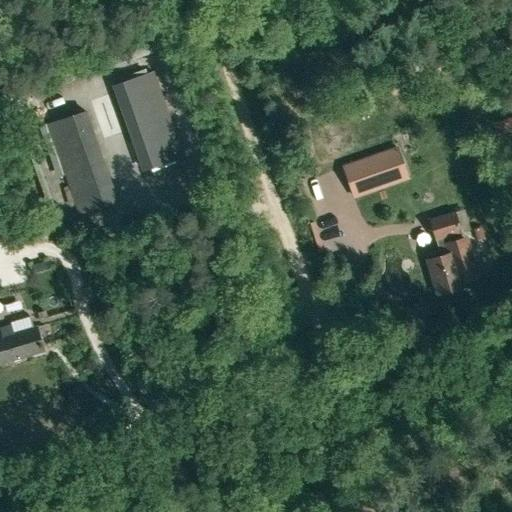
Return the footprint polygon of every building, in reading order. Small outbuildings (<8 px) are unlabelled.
[(159,65),(140,71),(143,80),(161,75),(159,65)] [(143,171),(185,156),(161,92),(120,107),(143,171)] [(48,124),(75,200),(113,186),(86,110),(48,124)] [(511,121),(498,126),(501,136),(509,133),(511,142),(511,121)] [(7,238),(27,234),(23,218),(4,223),(7,238)] [(438,251),(464,244),(462,234),(436,241),(438,251)] [(426,260),(436,294),(464,286),(454,252),(426,260)] [(25,296),(36,292),(30,278),(19,282),(25,296)] [(0,330),(2,336),(0,336),(0,362),(44,350),(37,325),(33,327),(14,332),(11,324),(0,327),(0,330)]
